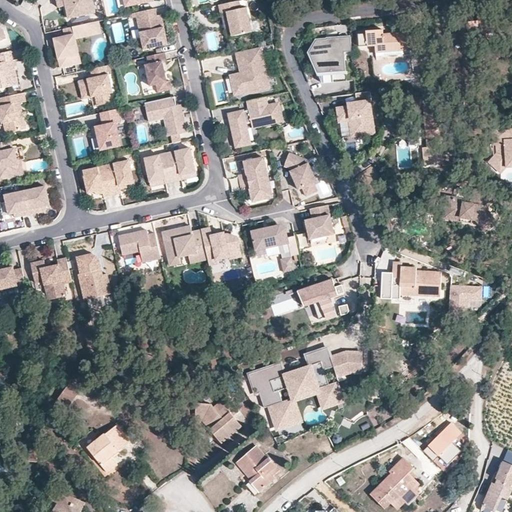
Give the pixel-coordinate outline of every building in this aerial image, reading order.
[(96,13),(93,0),(57,0),(59,8),(66,6),(69,19),(96,13)] [(29,10),(32,5),(24,1),(21,5),(29,10)] [(238,1),(218,5),(220,14),(226,12),(232,37),(251,32),(246,8),(240,9),(238,1)] [(502,14),(494,14),(494,8),(488,8),(477,8),(477,21),(467,22),(466,16),(452,17),(454,42),(461,42),(460,46),(482,45),(481,40),(502,39),(502,14)] [(168,44),(162,15),(157,16),(155,9),(136,13),(144,50),(168,44)] [(101,33),(99,21),(90,23),(92,32),(79,35),(79,38),(101,33)] [(81,64),(76,39),(79,38),(79,35),(92,32),(90,23),(63,29),(65,36),(54,39),(60,68),(81,64)] [(403,37),(403,33),(383,34),(383,29),(366,31),(366,33),(358,34),(359,46),(368,46),(368,43),(375,42),(375,44),(377,63),(384,63),(384,51),(413,49),(412,37),(403,37)] [(352,50),(351,36),(316,39),(310,52),(318,72),(335,70),(335,75),(346,75),(344,52),(352,50)] [(270,88),(261,47),(236,53),(240,73),(238,73),(242,94),(270,88)] [(9,71),(7,62),(13,61),(11,51),(0,53),(0,89),(11,87),(10,81),(17,79),(15,70),(9,71)] [(167,61),(165,53),(147,57),(149,64),(145,65),(150,86),(156,85),(158,92),(172,89),(170,81),(167,82),(163,62),(167,61)] [(113,93),(109,74),(108,74),(106,66),(90,69),(92,78),(79,81),(81,92),(93,89),(97,106),(112,103),(110,94),(113,93)] [(242,94),(238,73),(230,75),(234,96),(242,94)] [(371,91),(356,93),(357,103),(354,103),(354,106),(349,107),(338,108),(340,122),(350,120),(352,136),(375,133),(370,101),(372,101),(371,91)] [(26,129),(20,103),(26,102),(24,93),(0,98),(0,113),(2,123),(4,123),(6,134),(26,129)] [(177,106),(175,96),(167,98),(144,103),(148,122),(164,119),(167,137),(187,133),(182,111),(178,112),(177,106)] [(440,146),(436,96),(394,99),(396,118),(411,116),(410,112),(424,111),(428,147),(440,146)] [(267,106),(265,97),(247,101),(249,110),(249,112),(244,113),(243,111),(229,114),(235,141),(249,138),(246,124),(251,123),(253,128),(282,121),(278,103),(267,106)] [(117,109),(101,113),(104,126),(96,128),(101,150),(120,146),(115,124),(120,123),(117,109)] [(493,144),(497,144),(497,154),(494,158),(491,162),(499,169),(507,160),(511,163),(511,162),(511,128),(493,130),(493,144)] [(249,138),(235,141),(237,147),(250,144),(249,138)] [(18,161),(15,149),(13,149),(11,141),(0,143),(0,180),(2,180),(21,176),(18,161)] [(442,163),(440,146),(428,147),(423,148),(424,165),(442,163)] [(449,156),(451,156),(453,154),(454,152),(453,149),(450,147),(448,148),(446,150),(445,151),(446,153),(447,155),(449,156)] [(190,149),(167,154),(174,182),(182,181),(181,176),(195,172),(190,149)] [(289,153),(284,167),(294,170),(293,171),(296,178),(293,179),(299,190),(303,188),(306,196),(318,191),(314,183),(312,180),(315,178),(307,159),(289,153)] [(174,182),(167,154),(145,159),(150,182),(164,179),(165,184),(174,182)] [(264,158),(244,162),(246,170),(247,174),(244,175),(239,176),(241,184),(268,178),(264,158)] [(503,173),(508,167),(511,167),(511,162),(511,163),(507,160),(499,169),(503,173)] [(134,183),(129,161),(83,171),(88,193),(99,191),(103,190),(103,193),(104,197),(121,193),(121,189),(120,186),(124,185),(134,183)] [(195,172),(181,176),(182,181),(196,177),(195,172)] [(273,197),(268,178),(241,184),(243,192),(248,190),(250,190),(251,194),(253,202),(273,197)] [(236,179),(230,180),(232,192),(239,191),(236,179)] [(50,206),(46,187),(5,196),(10,215),(15,214),(22,212),(22,216),(39,212),(38,208),(45,207),(50,206)] [(474,189),(473,190),(471,203),(464,202),(463,198),(457,197),(448,196),(446,211),(461,213),(462,215),(461,217),(473,219),(477,219),(481,224),(493,216),(498,212),(500,206),(499,204),(493,203),(495,193),(474,189)] [(334,234),(328,205),(311,209),(313,219),(306,221),(310,240),(334,234)] [(446,211),(445,218),(473,223),(473,219),(461,217),(462,215),(461,213),(446,211)] [(481,224),(485,231),(498,223),(493,216),(481,224)] [(347,218),(343,219),(348,237),(352,236),(350,223),(347,218)] [(206,251),(202,230),(192,232),(191,226),(163,232),(170,265),(181,263),(180,257),(189,255),(206,251)] [(281,245),(277,226),(252,232),(256,250),(281,245)] [(289,243),(285,229),(277,226),(281,245),(289,243)] [(210,228),(202,230),(206,251),(208,259),(228,255),(229,259),(241,256),(237,237),(228,234),(225,235),(212,238),(212,236),(210,228)] [(161,258),(156,233),(148,235),(147,230),(119,236),(123,255),(141,251),(143,262),(161,258)] [(309,247),(306,231),(295,233),(298,249),(309,247)] [(312,247),(336,242),(334,234),(310,240),(312,247)] [(208,259),(206,251),(189,255),(191,263),(208,259)] [(112,294),(108,274),(103,275),(99,258),(93,254),(77,257),(81,274),(79,274),(85,300),(112,294)] [(69,268),(67,258),(59,260),(60,265),(61,270),(69,268)] [(294,271),(292,258),(281,260),(284,273),(294,271)] [(64,284),(72,282),(69,268),(61,270),(60,265),(46,268),(45,260),(31,263),(36,283),(45,281),(49,300),(67,296),(64,284)] [(441,292),(442,272),(417,270),(417,268),(403,267),(403,262),(393,262),(393,272),(383,271),(382,294),(391,295),(391,298),(399,298),(399,294),(416,295),(416,290),(441,292)] [(0,289),(18,286),(14,267),(4,269),(0,270),(0,289)] [(328,290),(336,287),(334,280),(325,283),(328,290)] [(328,290),(325,283),(299,292),(304,307),(314,304),(320,320),(325,318),(326,321),(337,317),(330,298),(345,293),(342,285),(336,287),(328,290)] [(482,286),(451,284),(449,315),(467,316),(468,303),(481,304),(482,286)] [(339,306),(341,315),(347,313),(349,310),(348,304),(339,306)] [(346,374),(361,373),(361,354),(346,354),(331,359),(327,348),(306,355),(310,367),(285,376),(282,363),(250,374),(256,395),(260,394),(265,408),(271,407),(278,429),(300,422),(294,401),(319,393),(324,408),(343,402),(337,383),(326,386),(322,372),(332,369),(335,378),(346,374)] [(80,390),(69,382),(55,400),(67,408),(80,390)] [(240,411),(229,397),(215,407),(212,404),(197,403),(196,415),(206,416),(214,426),(210,429),(222,444),(243,427),(233,416),(240,411)] [(196,415),(196,420),(202,420),(210,429),(214,426),(206,416),(196,415)] [(460,430),(450,421),(423,450),(432,459),(437,454),(446,463),(455,454),(452,451),(457,445),(451,440),(460,430)] [(106,473),(117,464),(111,456),(130,441),(117,424),(85,449),(106,473)] [(269,460),(267,461),(256,448),(239,462),(254,480),(252,482),(246,487),(255,498),(276,480),(274,477),(280,472),(269,460)] [(391,472),(392,474),(372,496),(386,509),(391,504),(398,510),(406,502),(408,504),(420,492),(419,490),(422,487),(420,484),(421,483),(410,473),(415,468),(405,458),(391,472)] [(497,476),(498,477),(496,481),(495,481),(484,504),(497,510),(503,496),(509,498),(511,490),(511,462),(505,459),(497,476)] [(252,482),(254,480),(239,462),(236,464),(252,482)] [(64,495),(56,511),(80,511),(83,508),(92,511),(100,507),(86,501),(84,503),(64,495)]
